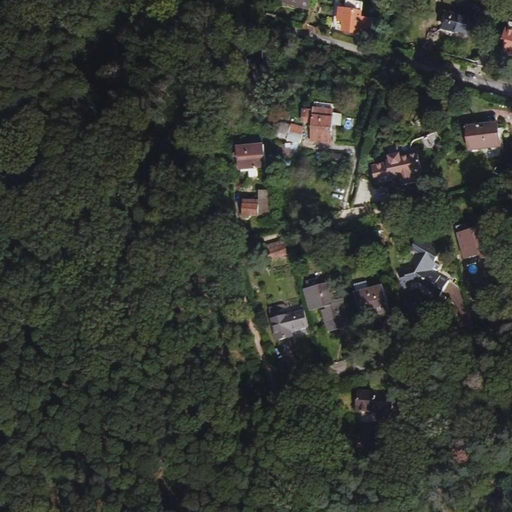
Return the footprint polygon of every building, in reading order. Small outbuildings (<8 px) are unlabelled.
[(310,11),(312,0),(282,0),(281,3),(310,11)] [(343,31),(359,34),(362,17),(365,3),(349,1),(348,0),(337,0),(334,21),(344,23),(343,31)] [(447,13),(444,27),(471,33),(474,19),(447,13)] [(432,19),(420,15),(415,35),(426,39),(432,19)] [(362,17),(359,34),(376,37),(378,20),(362,17)] [(334,107),(315,105),(315,108),(304,107),(302,120),(313,122),(311,141),(330,143),(334,107)] [(292,126),(281,122),(277,137),(288,140),(292,126)] [(466,127),(469,150),(502,146),(499,123),(466,127)] [(306,127),(293,124),(288,141),(301,145),(306,127)] [(266,167),(264,145),(237,148),(239,170),(248,169),(256,168),(266,167)] [(399,178),(401,187),(415,184),(413,175),(422,173),(418,156),(400,159),(399,156),(389,158),(390,161),(386,162),(386,163),(383,164),(371,166),(375,185),(390,182),(390,180),(399,178)] [(291,160),(279,161),(280,169),(291,168),(291,160)] [(248,169),(249,176),(257,176),(256,168),(248,169)] [(273,191),(259,191),(259,205),(259,216),(273,216),(273,191)] [(511,203),(511,194),(499,197),(501,205),(511,203)] [(259,216),(259,205),(244,205),(244,219),(250,219),(250,216),(259,216)] [(489,225),(459,233),(466,259),(482,255),(483,259),(496,255),(489,225)] [(410,288),(409,283),(416,281),(424,286),(426,283),(431,285),(429,289),(432,290),(431,293),(439,297),(449,281),(437,274),(440,268),(433,265),(442,250),(420,237),(414,246),(423,251),(414,266),(404,269),(405,271),(399,273),(401,277),(403,276),(405,283),(402,284),(404,289),(410,288)] [(266,250),(269,261),(290,255),(286,243),(266,250)] [(357,293),(369,290),(366,282),(354,285),(357,293)] [(329,330),(347,325),(341,301),(334,303),(330,285),(309,290),(314,309),(327,305),(329,311),(325,312),(329,330)] [(355,294),(361,319),(389,311),(383,286),(369,290),(357,293),(355,294)] [(292,332),(309,327),(305,311),(272,320),(278,341),(293,337),(292,332)] [(393,394),(359,391),(358,410),(379,411),(378,419),(391,420),(393,394)] [(511,409),(509,410),(509,412),(492,417),(496,432),(506,430),(505,428),(511,426),(511,409)]
